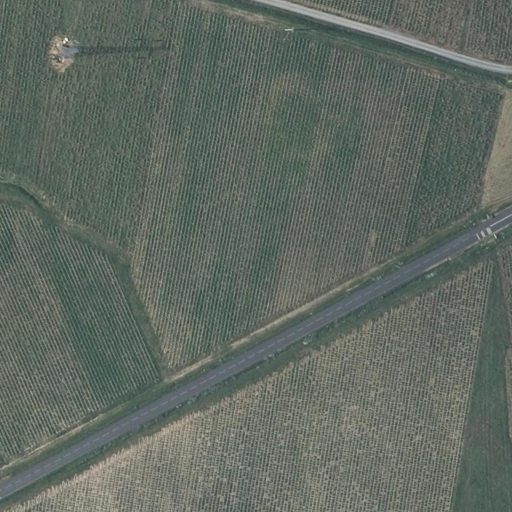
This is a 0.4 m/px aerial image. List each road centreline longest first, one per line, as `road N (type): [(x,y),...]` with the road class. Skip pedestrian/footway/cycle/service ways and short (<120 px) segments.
road 1 (tertiary): [(0,493),(511,215)]
road 2 (track): [(270,0),(508,68)]
road 3 (track): [(508,68),(476,210),(495,248),(511,239)]
